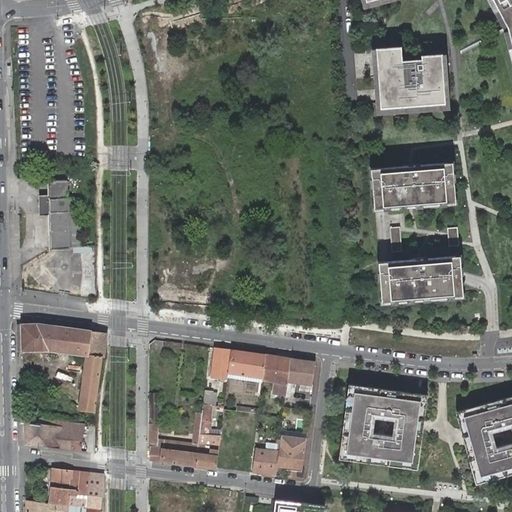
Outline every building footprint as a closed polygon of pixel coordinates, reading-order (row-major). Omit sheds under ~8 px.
[(396,0),(373,0),(367,2),(366,0),(361,0),(364,9),(396,0)] [(511,0),(489,0),(503,26),(511,56),(511,0)] [(400,46),(375,49),(380,109),(445,104),(441,58),(421,60),(422,69),(417,70),(418,83),(407,84),(406,64),(402,64),(402,61),(400,46)] [(376,115),(450,109),(445,53),(441,54),(441,58),(445,104),(380,109),(375,49),(371,49),(376,115)] [(406,64),(407,84),(418,83),(417,70),(422,69),(421,60),(402,61),(402,64),(406,64)] [(452,162),(371,168),(374,209),(456,202),(452,162)] [(49,216),(49,251),(67,251),(68,248),(72,248),(80,248),(78,200),(66,200),(66,182),(48,182),(48,197),(40,197),(40,216),(49,216)] [(400,226),(390,227),(391,245),(401,244),(400,226)] [(448,233),(449,246),(459,245),(458,232),(448,233)] [(401,244),(391,245),(392,252),(402,251),(401,244)] [(460,255),(379,262),(382,302),(463,296),(460,255)] [(20,324),(21,351),(49,350),(52,326),(37,324),(20,324)] [(90,331),(52,326),(49,350),(86,356),(86,355),(90,331)] [(105,333),(90,331),(86,355),(101,357),(101,356),(102,356),(105,333)] [(230,350),(214,348),(211,377),(227,379),(227,377),(227,373),(230,350)] [(265,355),(230,350),(227,373),(262,377),(265,355)] [(86,356),(79,411),(93,413),(101,357),(86,355),(86,356)] [(288,381),(290,359),(265,355),(262,377),(262,380),(276,382),(274,393),(286,395),(288,381)] [(315,362),(290,359),(288,381),(312,384),(315,362)] [(261,382),(262,380),(262,377),(227,373),(227,377),(261,382)] [(422,427),(416,426),(412,460),(345,451),(354,390),(397,395),(398,389),(348,383),(338,457),(417,467),(422,427)] [(412,460),(416,426),(420,399),(397,395),(354,390),(345,451),(412,460)] [(204,405),(215,406),(216,394),(205,392),(204,405)] [(511,393),(482,403),(484,409),(511,400),(511,465),(482,476),(471,443),(465,445),(478,484),(511,472),(511,393)] [(511,465),(511,400),(484,409),(463,416),(471,443),(482,476),(511,465)] [(23,422),(23,444),(58,449),(59,448),(71,450),(80,451),(84,423),(40,418),(39,424),(23,422)] [(159,424),(149,424),(150,461),(196,466),(198,446),(193,445),(158,441),(159,424)] [(199,438),(198,446),(196,466),(216,469),(217,466),(218,452),(220,440),(199,438)] [(280,441),(280,440),(277,440),(277,444),(271,444),(269,451),(256,450),(253,473),(276,476),(277,466),(280,441)] [(302,469),(305,441),(300,440),(299,445),(299,450),(286,448),(286,443),(287,442),(280,441),(277,466),(302,469)] [(104,475),(52,469),(48,503),(86,507),(100,509),(104,475)] [(318,511),(320,505),(275,499),(273,511),(318,511)] [(25,500),(25,511),(85,511),(86,507),(48,503),(25,500)]
